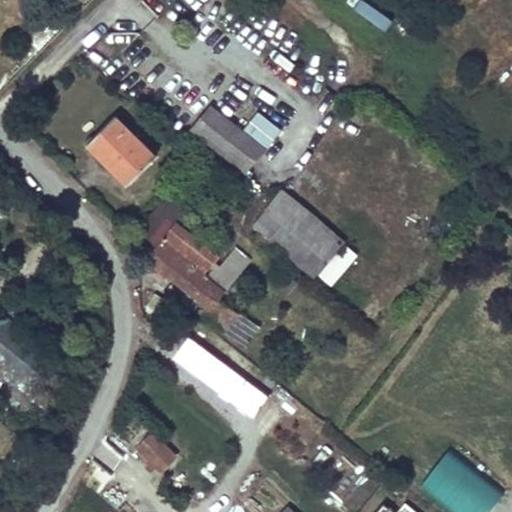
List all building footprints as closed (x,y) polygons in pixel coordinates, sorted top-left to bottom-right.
[(386,28),(393,17),(365,0),(359,0),(354,8),(386,28)] [(266,147),(209,104),(190,128),(247,171),(266,147)] [(130,185),(156,157),(116,115),(87,142),(110,165),(130,185)] [(127,242),(147,257),(184,211),(188,205),(172,188),(127,242)] [(325,262),(344,240),(282,189),(263,212),(277,225),(325,262)] [(226,244),(184,211),(147,257),(144,260),(161,273),(164,270),(203,301),(215,285),(239,303),(251,287),(236,276),(253,261),(238,250),(221,268),(214,262),(218,257),(216,255),(226,244)] [(325,262),(277,225),(268,237),(315,276),(325,262)] [(237,314),(215,296),(202,314),(223,331),(237,314)] [(258,331),(237,314),(223,331),(245,347),(258,331)] [(259,392),(191,339),(178,357),(245,409),(259,392)] [(236,430),(247,416),(203,381),(192,395),(236,430)] [(174,454),(152,431),(137,446),(160,469),(174,454)] [(419,484),(451,511),(486,511),(503,493),(450,448),(419,484)] [(414,511),(401,501),(391,511),(388,511),(380,505),(373,511),(414,511)]
